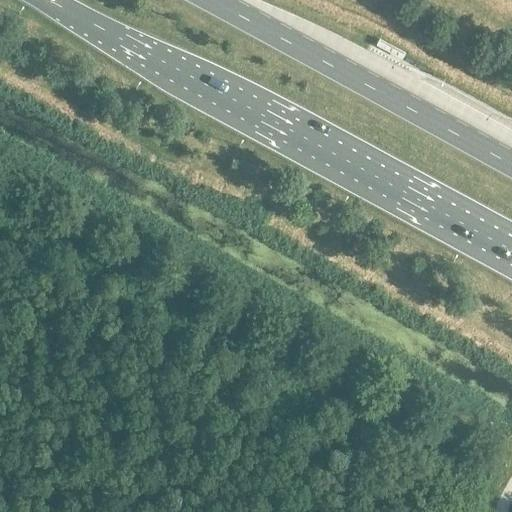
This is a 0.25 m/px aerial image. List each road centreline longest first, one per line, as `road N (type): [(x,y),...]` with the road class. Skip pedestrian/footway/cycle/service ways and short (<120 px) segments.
road 1 (track): [(511,438),(0,166)]
road 2 (primary): [(40,0),(511,252)]
road 3 (primary): [(511,162),(212,0)]
